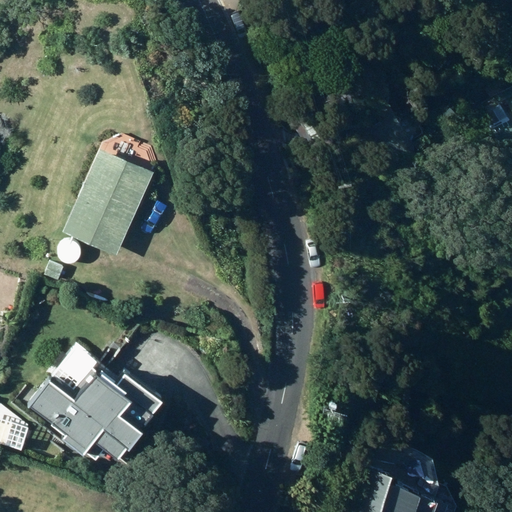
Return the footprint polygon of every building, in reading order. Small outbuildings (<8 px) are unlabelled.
[(511,91),(510,88),(474,110),(511,172),(511,91)] [(373,130),(396,164),(408,157),(410,146),(390,118),(373,130)] [(103,127),(66,209),(118,233),(155,150),(103,127)] [(43,276),(56,281),(61,268),(47,264),(43,276)] [(97,459),(106,447),(114,454),(160,396),(125,368),(117,378),(73,344),(27,403),(97,459)] [(30,425),(0,402),(0,442),(22,450),(30,425)] [(440,511),(449,491),(437,486),(436,487),(390,470),(394,460),(368,450),(347,506),(362,511),(440,511)]
